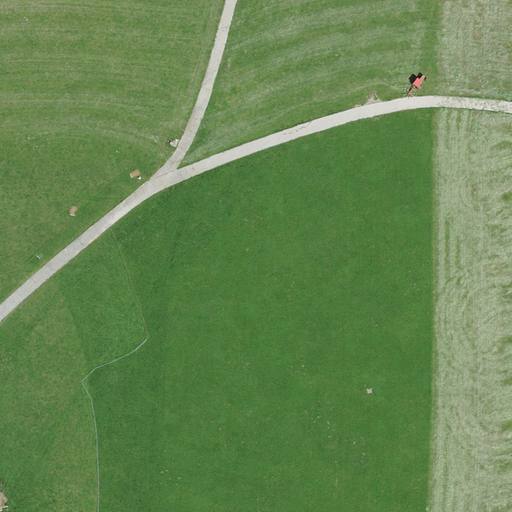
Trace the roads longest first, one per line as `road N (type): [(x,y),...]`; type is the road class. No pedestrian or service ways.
road 1 (track): [(0,312),(163,179),(194,127),(231,0)]
road 2 (track): [(163,179),(349,114),(443,100),(511,107)]
